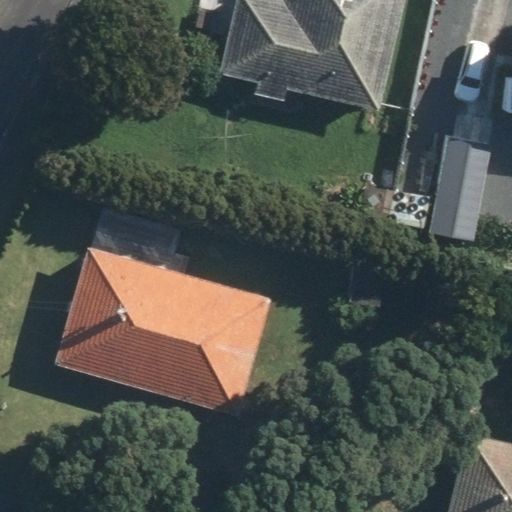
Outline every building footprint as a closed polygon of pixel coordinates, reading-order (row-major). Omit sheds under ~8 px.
[(400,0),(238,0),(227,68),(247,71),(244,94),(289,101),(291,89),(382,105),(400,0)] [(511,71),(506,71),(503,107),(511,107),(511,71)] [(491,140),(444,133),(435,192),(371,182),(365,218),(477,235),(491,140)] [(272,288),(172,262),(180,231),(93,209),(54,362),(241,410),(272,288)] [(442,511),(511,511),(511,440),(463,428),(442,511)]
